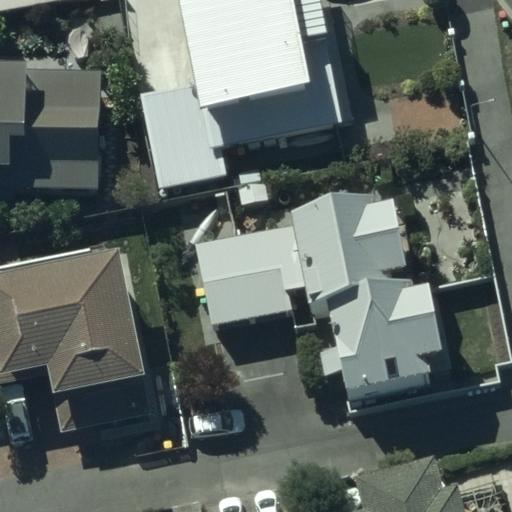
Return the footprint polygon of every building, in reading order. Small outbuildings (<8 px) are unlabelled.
[(291,0),(177,0),(197,91),(141,103),(160,194),(228,180),(223,156),(344,131),(327,49),(330,48),(320,2),(293,7),(291,0)] [(101,77),(0,76),(0,195),(100,196),(101,77)] [(292,233),(195,251),(210,333),(331,311),(348,403),(429,388),(426,369),(443,365),(430,297),(412,300),(411,290),(392,294),(391,285),(407,282),(395,213),(377,216),(375,205),(290,221),(292,233)] [(121,261),(0,287),(0,411),(5,410),(0,389),(48,379),(61,438),(154,418),(121,261)] [(362,511),(463,511),(458,494),(444,497),(437,465),(356,483),(362,511)]
